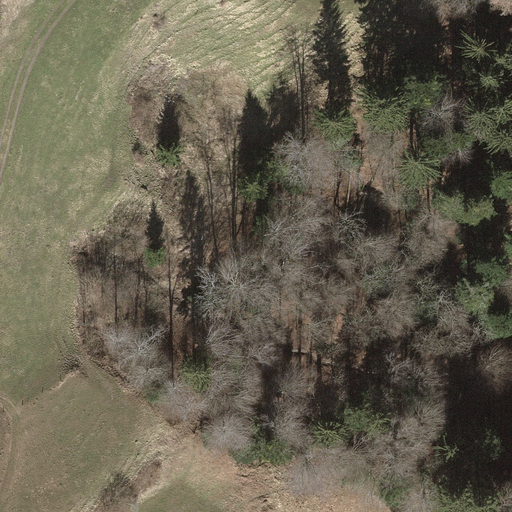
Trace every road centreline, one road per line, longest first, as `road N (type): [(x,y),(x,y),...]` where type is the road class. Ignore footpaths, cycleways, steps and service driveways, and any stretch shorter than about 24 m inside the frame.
road 1 (track): [(0,149),(27,56),(73,0)]
road 2 (track): [(0,399),(20,426),(0,509)]
